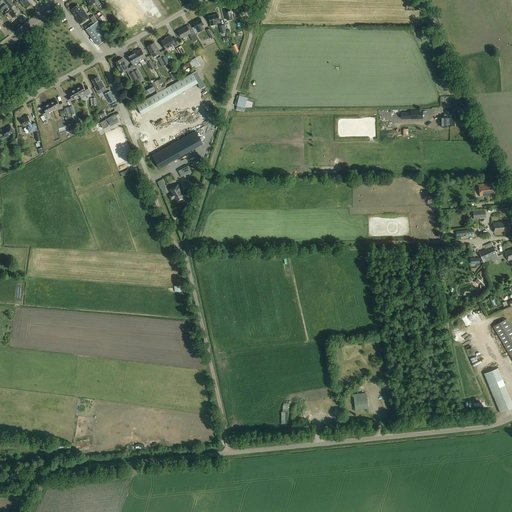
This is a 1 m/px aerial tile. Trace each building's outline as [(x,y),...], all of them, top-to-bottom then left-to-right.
[(10,0),(2,0),(3,1),(4,0),(11,9),(15,5),(10,0)] [(20,1),(26,8),(31,4),(27,0),(14,0),(17,3),(20,0),(20,1)] [(86,0),(88,2),(88,3),(90,6),(95,2),(102,11),(104,9),(97,0),(96,1),(95,0),(86,0)] [(129,26),(144,17),(132,0),(122,0),(127,6),(116,13),(118,17),(122,14),(129,26)] [(80,8),(78,5),(71,10),(78,19),(77,20),(80,24),(89,18),(84,11),(83,11),(81,8),(80,8)] [(10,10),(9,8),(5,11),(7,13),(5,14),(6,14),(5,15),(7,17),(7,16),(11,20),(17,16),(15,14),(16,13),(12,8),(10,10)] [(233,16),(231,11),(225,12),(227,20),(235,18),(234,15),(233,16)] [(218,24),(217,22),(220,22),(218,14),(208,16),(211,26),(218,24)] [(98,19),(103,26),(108,22),(102,15),(98,19)] [(205,26),(201,19),(193,23),(198,32),(204,29),(203,28),(205,26)] [(94,24),(87,29),(86,29),(98,46),(109,37),(98,21),(94,24)] [(190,33),(192,36),(195,41),(198,39),(192,28),(189,30),(187,26),(178,31),(182,38),(190,33)] [(173,40),(171,35),(167,37),(168,38),(162,41),(166,49),(175,44),(176,46),(180,45),(176,38),(173,40)] [(153,57),(160,53),(154,43),(147,46),(153,57)] [(181,46),(176,49),(179,53),(180,53),(182,56),(181,57),(181,58),(187,55),(181,46)] [(134,52),(139,61),(146,57),(141,49),(137,51),(137,50),(134,52)] [(133,65),(139,61),(134,52),(132,53),(132,54),(129,56),(133,65)] [(163,66),(165,65),(169,63),(165,56),(161,58),(161,57),(158,58),(163,66)] [(128,69),(122,58),(115,62),(117,65),(116,66),(120,73),(128,69)] [(196,58),(191,61),(195,68),(201,65),(196,58)] [(129,74),(133,81),(138,79),(134,71),(129,74)] [(137,107),(142,115),(177,95),(198,83),(192,74),(136,105),(137,107)] [(92,80),(94,84),(96,87),(95,87),(97,91),(100,89),(102,92),(106,90),(102,82),(101,82),(98,77),(92,80)] [(157,79),(151,82),(157,93),(165,88),(164,86),(162,87),(157,79)] [(83,85),(76,89),(79,95),(83,93),(85,97),(91,93),(87,86),(84,88),(83,85)] [(153,86),(145,90),(147,94),(155,90),(153,86)] [(79,95),(76,89),(69,93),(71,96),(68,97),(70,101),(75,98),(79,95)] [(105,94),(111,103),(115,101),(110,91),(105,94)] [(236,98),(235,105),(237,106),(236,111),(241,112),(242,108),(245,109),(247,98),(239,96),(239,99),(236,98)] [(50,103),(53,110),(58,107),(58,108),(64,105),(61,101),(58,102),(57,99),(50,103)] [(53,110),(50,103),(43,107),(45,110),(42,112),(44,116),(49,113),(49,112),(53,110)] [(451,111),(445,111),(444,117),(446,117),(446,126),(455,126),(455,114),(451,114),(451,111)] [(106,119),(111,126),(119,122),(115,114),(106,119)] [(30,123),(31,122),(28,116),(21,119),(25,126),(28,124),(29,126),(28,127),(31,132),(38,130),(35,123),(31,125),(30,123)] [(105,120),(100,123),(103,129),(108,126),(105,120)] [(15,133),(10,125),(7,127),(8,128),(2,131),(5,137),(11,134),(11,135),(15,133)] [(196,131),(152,155),(160,169),(203,144),(196,131)] [(163,178),(158,181),(161,187),(166,185),(163,178)] [(478,184),(480,197),(495,195),(494,193),(496,193),(495,184),(493,185),(493,183),(479,185),(479,184),(478,184)] [(172,194),(169,196),(171,199),(174,198),(175,199),(177,203),(180,202),(181,204),(185,201),(184,200),(186,199),(178,184),(169,189),(172,194)] [(485,210),(473,211),(473,219),(486,218),(485,210)] [(493,223),(494,233),(501,232),(501,231),(504,231),(505,233),(509,232),(509,229),(510,229),(510,221),(493,223)] [(479,252),(484,263),(498,257),(492,242),(484,245),(486,249),(479,252)] [(511,328),(506,319),(493,326),(511,358),(511,328)] [(484,374),(489,385),(500,413),(511,407),(511,401),(503,379),(498,368),(484,374)] [(353,394),(355,410),(369,409),(367,392),(353,394)]
